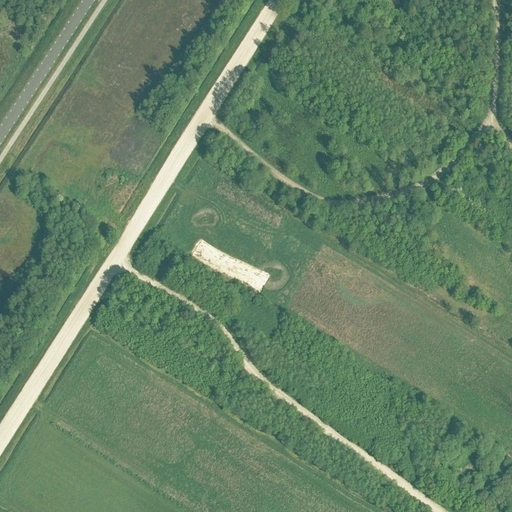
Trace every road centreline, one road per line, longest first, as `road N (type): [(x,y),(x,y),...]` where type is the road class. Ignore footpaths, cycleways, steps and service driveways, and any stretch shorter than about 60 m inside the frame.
road 1 (track): [(0,445),(279,0)]
road 2 (track): [(495,0),(501,40),(490,122),(472,147),(423,184),(360,203),(320,202),(270,172),(206,113)]
road 3 (track): [(439,511),(270,389),(201,310),(112,265)]
road 4 (tertiary): [(0,136),(88,0)]
